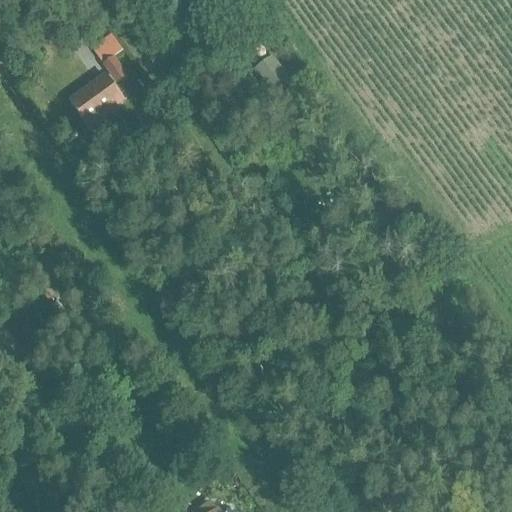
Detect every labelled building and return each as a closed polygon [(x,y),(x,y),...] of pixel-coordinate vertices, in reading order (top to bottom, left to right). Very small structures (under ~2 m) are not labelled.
[(112,37),(92,52),(117,86),(127,78),(114,60),(123,54),(112,37)] [(301,95),(274,59),(272,60),(269,57),(256,68),(258,71),(255,73),(282,110),(290,103),(296,112),(306,104),(300,96),(301,95)] [(99,86),(71,107),(89,132),(117,111),(126,105),(106,77),(97,84),(99,86)] [(60,131),(71,144),(79,138),(67,124),(60,131)] [(437,283),(414,296),(451,360),(465,352),(462,346),(470,341),(437,283)] [(247,319),(233,330),(234,332),(228,336),(243,357),(249,354),(251,356),(265,345),(247,319)] [(46,481),(22,446),(1,460),(26,496),(46,481)] [(227,511),(218,511),(217,510),(215,511),(208,503),(195,511),(232,511),(231,509),(227,511)]
